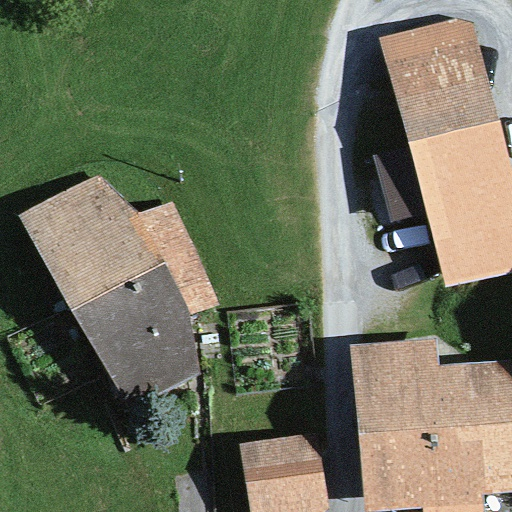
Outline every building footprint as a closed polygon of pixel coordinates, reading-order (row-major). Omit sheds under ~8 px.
[(402,73),(422,149),(482,132),(454,31),(395,47),(402,73)] [(511,263),(511,234),(484,131),(482,132),(422,149),(456,279),(511,263)] [(39,222),(132,395),(172,373),(152,335),(210,303),(168,206),(128,227),(123,217),(111,223),(95,193),(39,222)] [(373,358),(387,494),(433,489),(435,511),(472,511),(470,483),(511,479),(502,388),(475,391),(474,382),(426,387),(422,352),(373,358)] [(259,461),(267,511),(311,505),(303,454),(259,461)]
